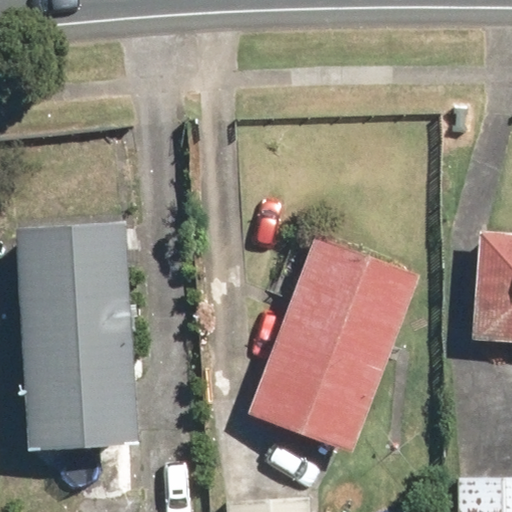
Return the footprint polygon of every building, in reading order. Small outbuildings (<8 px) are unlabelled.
[(132,435),(121,218),(20,223),(30,440),(132,435)] [(511,230),(483,228),(475,332),(511,335),(511,230)] [(250,411),(356,449),(420,277),(314,238),(250,411)] [(511,511),(511,477),(463,475),(461,511),(511,511)] [(230,507),(230,511),(309,511),(309,502),(230,507)]
